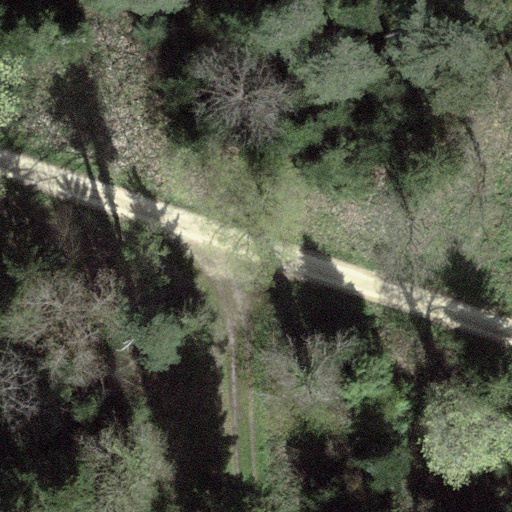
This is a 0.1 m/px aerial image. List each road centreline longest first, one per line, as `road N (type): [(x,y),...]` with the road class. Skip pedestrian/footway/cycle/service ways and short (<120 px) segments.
road 1 (track): [(0,163),(511,336)]
road 2 (track): [(244,511),(234,242)]
